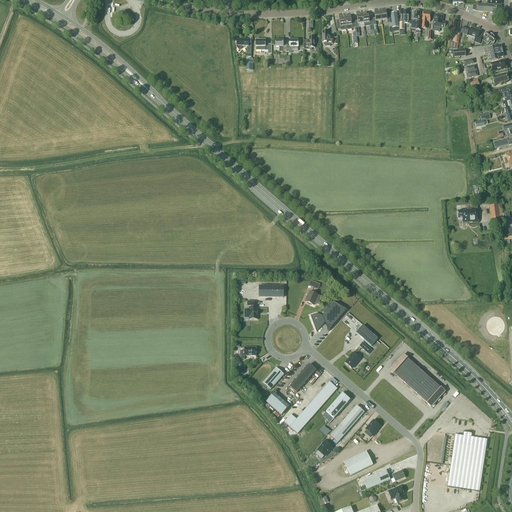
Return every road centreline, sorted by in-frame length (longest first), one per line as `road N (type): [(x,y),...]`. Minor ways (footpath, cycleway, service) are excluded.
road 1 (primary): [(494,397),(149,91)]
road 2 (tertiary): [(499,28),(413,1),(238,14),(149,0)]
road 3 (unclassified): [(416,511),(416,442),(303,347)]
